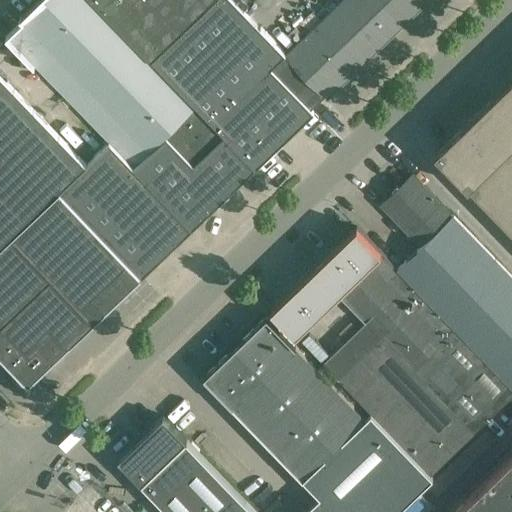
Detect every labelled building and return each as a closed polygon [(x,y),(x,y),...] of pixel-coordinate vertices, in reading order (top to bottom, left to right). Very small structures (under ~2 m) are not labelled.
[(223,134),(152,60),(151,59),(180,30),(150,0),(38,0),(20,18),(23,20),(7,36),(77,108),(109,140),(134,165),(168,131),(196,160),(223,134)] [(215,0),(152,60),(223,134),(196,160),(168,131),(134,165),(193,227),(314,112),(311,108),(271,67),(285,54),(231,0),(215,0)] [(150,0),(180,30),(211,0),(150,0)] [(325,95),(327,97),(427,0),(340,0),(285,54),(271,67),(311,108),(325,95)] [(1,71),(0,70),(0,246),(12,235),(58,189),(85,164),(6,81),(7,77),(1,71)] [(511,78),(434,153),(468,188),(469,187),(511,231),(511,78)] [(109,140),(85,164),(58,189),(142,276),(193,227),(134,165),(109,140)] [(397,268),(511,387),(511,276),(452,215),(413,175),(383,204),(421,244),(397,268)] [(12,235),(51,276),(94,321),(142,276),(58,189),(12,235)] [(511,396),(511,387),(397,268),(357,226),(271,309),(295,334),(338,293),(365,322),(322,363),(370,413),(370,412),(431,474),(511,396)] [(0,354),(14,369),(30,354),(1,324),(51,276),(12,235),(0,246),(0,354)] [(14,369),(27,383),(94,321),(51,276),(1,324),(30,354),(14,369)] [(370,412),(370,413),(364,418),(267,316),(204,376),(320,495),(302,511),(395,511),(432,476),(431,474),(370,412)] [(255,511),(163,416),(119,459),(170,511),(255,511)] [(479,462),(498,448),(492,439),(472,453),(479,462)] [(511,511),(511,461),(458,511),(511,511)] [(116,511),(103,498),(88,511),(116,511)]
